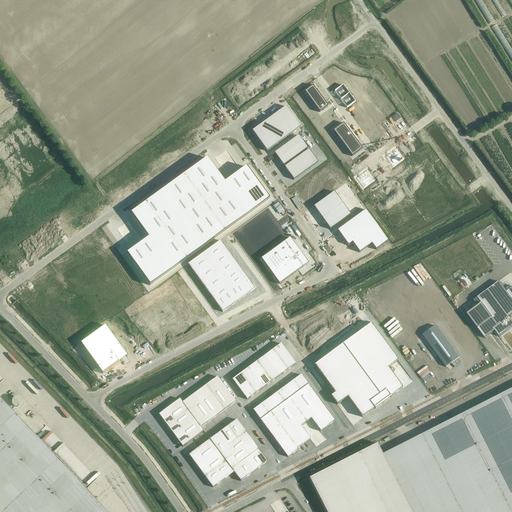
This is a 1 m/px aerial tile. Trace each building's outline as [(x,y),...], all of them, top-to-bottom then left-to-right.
[(340,82),(331,88),(344,105),(352,98),(340,82)] [(313,86),(304,92),(319,113),(328,107),(313,86)] [(287,107),(253,132),(268,152),(301,127),(287,107)] [(334,124),(324,131),(343,157),(353,150),(334,124)] [(298,136),(274,154),(283,166),(308,149),(298,136)] [(309,150),(284,167),(293,181),(318,163),(309,150)] [(12,175),(11,164),(0,154),(0,186),(2,186),(12,175)] [(247,167),(225,183),(207,159),(131,214),(149,238),(127,254),(151,286),(270,199),(247,167)] [(334,192),(313,207),(330,230),(351,215),(334,192)] [(372,245),(376,251),(388,242),(365,211),(337,232),(348,247),(352,244),(360,254),(372,245)] [(308,264),(290,238),(261,259),(280,284),(308,264)] [(220,241),(188,265),(223,313),(255,289),(220,241)] [(478,307),(467,315),(478,329),(485,339),(495,331),(499,337),(511,327),(511,299),(506,292),(499,282),(477,298),(473,301),(478,307)] [(371,324),(314,365),(335,394),(331,397),(337,405),(347,397),(362,418),(402,388),(387,368),(398,360),(371,324)] [(446,367),(459,358),(435,326),(422,335),(446,367)] [(109,338),(102,328),(78,346),(100,377),(116,365),(101,344),(109,338)] [(281,344),(232,380),(247,400),(296,364),(281,344)] [(304,375),(255,411),(289,457),(304,445),(304,444),(315,435),(306,423),(316,416),(325,428),(336,420),(304,375)] [(180,399),(159,415),(183,447),(203,432),(204,434),(205,433),(201,428),(236,402),(217,377),(182,403),(180,399)] [(511,511),(511,389),(414,440),(384,455),(378,444),(309,479),(325,511),(511,511)] [(0,511),(105,511),(90,495),(34,436),(0,399),(0,511)] [(210,440),(189,455),(213,488),(234,473),(240,482),(267,462),(237,420),(210,440)]
